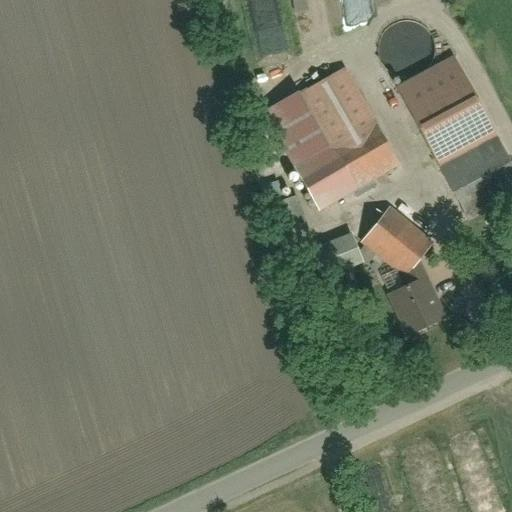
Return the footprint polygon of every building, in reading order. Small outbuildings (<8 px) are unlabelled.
[(378,58),(388,75),(413,83),(433,76),(443,61),(445,40),(436,24),(415,14),(394,18),(379,35),(378,58)] [(381,117),(376,120),(350,71),(301,97),(327,146),(299,161),(325,210),(407,166),(381,117)] [(511,141),(504,127),(438,166),(468,216),(511,190),(511,141)] [(389,210),(362,244),(396,271),(404,277),(416,263),(431,244),(389,210)] [(319,255),(327,282),(364,272),(356,245),(319,255)] [(404,277),(396,271),(382,278),(409,336),(443,319),(416,263),(404,277)]
